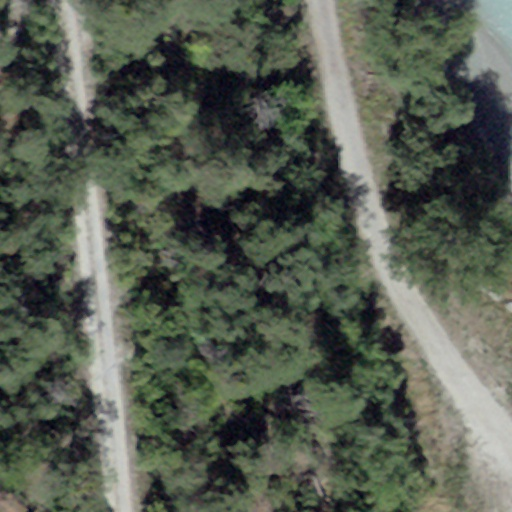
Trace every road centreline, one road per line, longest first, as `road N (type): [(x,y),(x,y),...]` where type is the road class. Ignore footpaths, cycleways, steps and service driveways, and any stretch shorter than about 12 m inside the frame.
road 1 (track): [(77,0),(143,511)]
road 2 (track): [(326,0),(363,158),(443,372),(511,447)]
